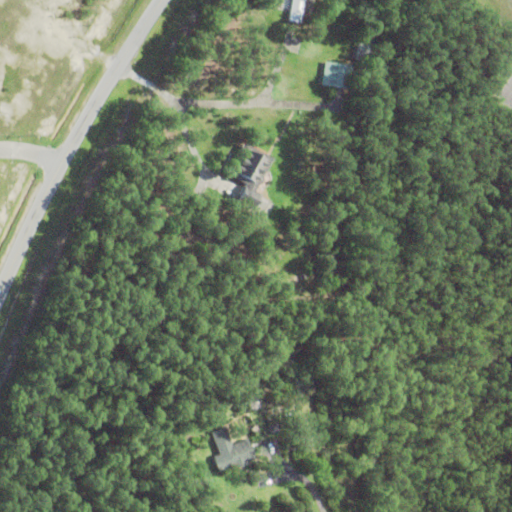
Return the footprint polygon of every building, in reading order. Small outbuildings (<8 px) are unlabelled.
[(287,21),(290,0),(303,0),(299,23),(287,21)] [(354,60),(358,36),(371,38),(367,62),(354,60)] [(320,85),(324,61),(350,65),(346,89),(320,85)] [(226,175),(243,144),(271,159),(260,178),(261,180),(259,185),(256,185),(253,190),(226,175)] [(235,201),(243,187),(259,196),(250,210),(235,201)] [(248,409),(246,404),(248,399),(253,397),(258,400),(260,405),(258,409),(253,412),(248,409)] [(267,426),(275,424),(278,432),(270,434),(267,426)] [(245,440),(253,460),(247,462),(248,464),(231,470),(231,468),(218,473),(212,457),(218,455),(210,433),(224,428),(231,445),(245,440)]
